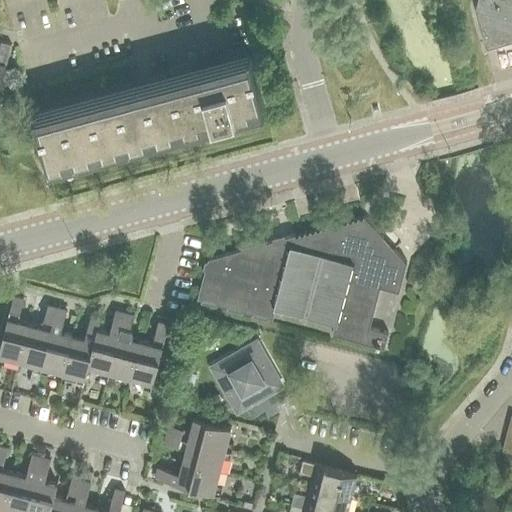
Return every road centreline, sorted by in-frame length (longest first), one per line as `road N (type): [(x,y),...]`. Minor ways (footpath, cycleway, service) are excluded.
road 1 (tertiary): [(0,248),(332,157)]
road 2 (tertiary): [(332,157),(511,108)]
road 3 (residential): [(511,368),(430,471),(431,511)]
road 4 (residential): [(332,157),(299,40),(307,6)]
road 5 (residential): [(139,449),(0,421)]
